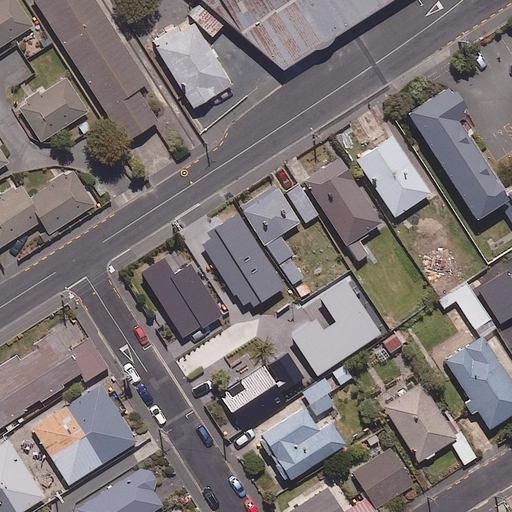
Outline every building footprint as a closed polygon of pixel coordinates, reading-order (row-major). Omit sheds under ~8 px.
[(0,0),(0,44),(33,24),(17,0),(0,0)] [(147,80),(95,0),(33,0),(123,139),(156,118),(137,87),(147,80)] [(225,23),(281,71),(394,0),(199,0),(202,3),(190,17),(213,37),(225,23)] [(233,85),(195,24),(180,34),(177,29),(154,43),(157,48),(156,49),(194,110),(233,85)] [(87,110),(65,75),(18,106),(40,140),(87,110)] [(454,86),(413,112),(481,219),(504,205),(511,217),(511,170),(509,173),(454,86)] [(429,191),(391,133),(355,156),(393,214),(429,191)] [(303,178),(345,243),(356,259),(368,252),(357,235),(381,220),(338,155),(303,178)] [(44,219),(49,228),(91,203),(71,170),(29,195),(44,219)] [(300,219),(283,195),(274,182),(239,206),(292,284),(303,276),(290,256),(294,254),(279,233),(300,219)] [(29,195),(22,184),(0,197),(0,246),(44,219),(29,195)] [(300,219),(303,224),(318,214),(298,184),(283,195),(300,219)] [(216,295),(187,248),(143,275),(174,324),(196,310),(216,342),(240,327),(219,294),(216,295)] [(511,261),(476,285),(500,323),(511,315),(511,261)] [(489,317),(467,282),(440,299),(444,306),(455,299),(473,327),(489,317)] [(382,338),(390,352),(404,344),(396,330),(382,338)] [(0,363),(0,424),(81,374),(84,379),(107,365),(88,336),(67,349),(57,334),(18,358),(15,354),(0,363)] [(511,410),(511,381),(481,334),(444,358),(488,426),(511,410)] [(284,399),(262,366),(220,394),(230,409),(218,417),(230,436),(284,399)] [(338,400),(324,376),(301,389),(315,413),(338,400)] [(455,437),(420,378),(381,402),(416,460),(455,437)] [(136,439),(100,382),(32,425),(67,482),(136,439)] [(318,428),(301,402),(258,431),(289,477),(344,441),(330,420),(318,428)] [(476,455),(464,436),(452,444),(464,463),(476,455)] [(0,511),(16,511),(44,495),(7,438),(0,442),(0,511)] [(412,482),(389,446),(352,469),(368,495),(345,510),(346,511),(385,511),(380,503),(412,482)] [(74,506),(77,511),(148,511),(162,504),(152,487),(154,485),(155,483),(156,482),(156,480),(156,478),(156,476),(155,474),(155,472),(153,470),(152,469),(150,468),(148,467),(146,466),(144,466),(142,467),(140,467),(74,506)] [(289,511),(342,511),(327,486),(289,511)]
